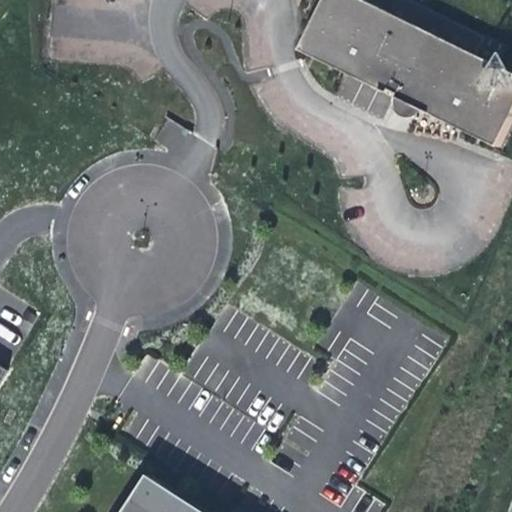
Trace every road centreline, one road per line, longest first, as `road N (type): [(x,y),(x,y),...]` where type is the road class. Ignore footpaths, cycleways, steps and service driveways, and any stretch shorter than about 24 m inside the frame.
road 1 (unclassified): [(122,287),(154,290),(190,260),(186,213),(162,192),(128,190),(100,209),(90,240),(109,280)]
road 2 (unclassified): [(122,287),(12,511)]
